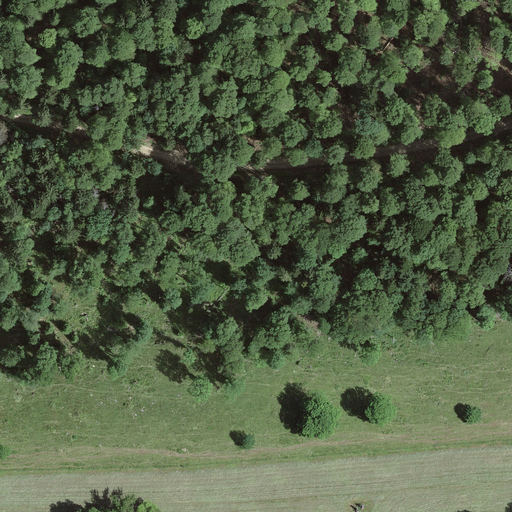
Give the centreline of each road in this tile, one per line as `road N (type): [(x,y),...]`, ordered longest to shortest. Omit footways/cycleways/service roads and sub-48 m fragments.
road 1 (track): [(204,169),(434,255),(511,293)]
road 2 (track): [(511,121),(388,147),(204,169)]
road 3 (track): [(0,113),(74,124),(204,169)]
